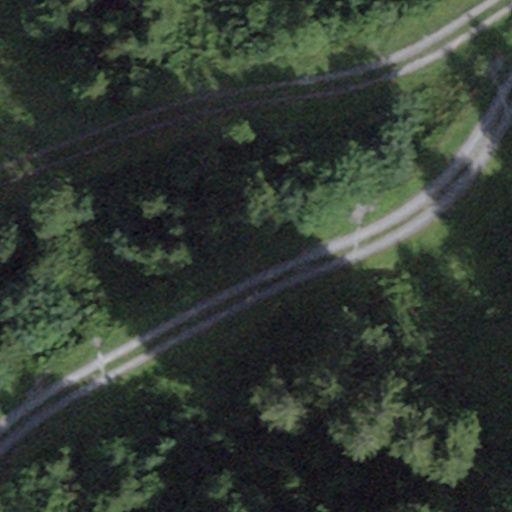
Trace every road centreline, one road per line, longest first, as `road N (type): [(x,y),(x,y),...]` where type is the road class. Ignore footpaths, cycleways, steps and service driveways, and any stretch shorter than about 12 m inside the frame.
road 1 (track): [(511,84),(470,154),(430,199),(377,230),(247,279),(0,429)]
road 2 (track): [(500,0),(370,69),(201,99),(0,160)]
